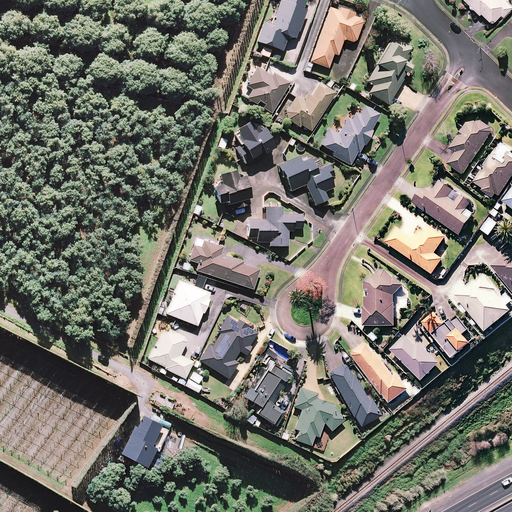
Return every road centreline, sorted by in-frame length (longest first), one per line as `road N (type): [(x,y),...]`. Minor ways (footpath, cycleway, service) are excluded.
road 1 (residential): [(467,58),(330,262)]
road 2 (track): [(138,378),(0,305)]
road 3 (residential): [(330,262),(317,327),(302,332),(279,314),(299,280)]
